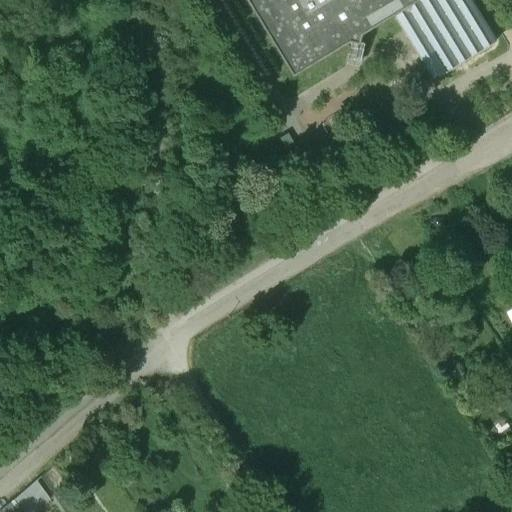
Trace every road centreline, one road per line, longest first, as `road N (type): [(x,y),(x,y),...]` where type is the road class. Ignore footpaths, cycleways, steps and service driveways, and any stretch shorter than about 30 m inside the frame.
road 1 (unclassified): [(511,132),(168,344),(0,479)]
road 2 (track): [(168,344),(280,511)]
